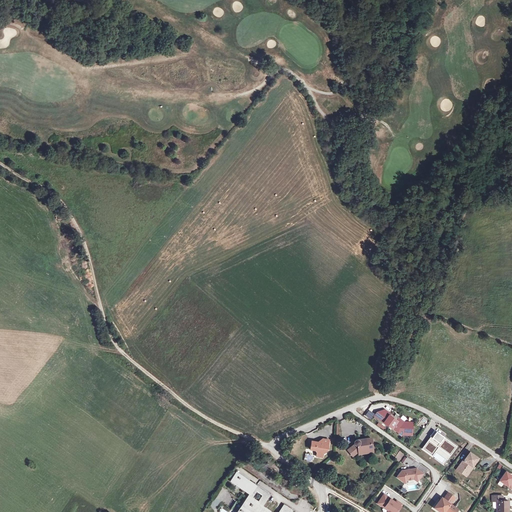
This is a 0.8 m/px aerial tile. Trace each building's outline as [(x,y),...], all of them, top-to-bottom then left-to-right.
[(402,425),(397,421),(398,416),(396,414),(394,416),(392,418),(389,416),(390,415),(384,411),(383,410),(380,414),(377,412),(374,416),(385,424),(385,423),(399,433),(401,429),(403,431),(403,435),(412,435),(413,423),(404,422),(402,425)] [(394,416),(385,410),(384,411),(390,415),(389,416),(392,418),(394,416)] [(422,416),(418,425),(424,427),(428,419),(422,416)] [(432,450),(434,451),(438,445),(446,451),(448,449),(451,452),(456,446),(434,430),(430,437),(432,438),(424,448),(430,452),(432,450)] [(363,449),(367,448),(368,452),(373,452),(372,446),(371,438),(359,440),(358,440),(357,440),(356,440),(355,440),(355,441),(354,442),(354,443),(355,444),(348,450),(352,455),(358,451),(364,450),(363,449)] [(325,452),(326,444),(328,444),(329,440),(322,439),(322,443),(311,441),(310,449),(315,450),(317,452),(323,453),(325,452)] [(398,461),(403,454),(400,451),(394,458),(398,461)] [(470,452),(461,466),(469,471),(475,462),(478,458),(470,452)] [(311,462),(313,455),(306,453),(304,460),(311,462)] [(407,457),(403,463),(405,465),(411,465),(413,462),(407,457)] [(461,466),(458,470),(466,475),(469,471),(461,466)] [(407,470),(402,471),(397,477),(405,483),(408,480),(414,479),(417,481),(423,473),(416,468),(411,469),(411,470),(407,471),(407,470)] [(511,475),(505,471),(499,480),(511,488),(511,485),(511,475)] [(256,487),(237,474),(232,481),(251,494),(256,487)] [(270,495),(257,486),(256,487),(251,494),(249,498),(258,504),(257,505),(260,507),(261,506),(262,506),(270,495)] [(441,498),(435,507),(441,511),(444,511),(445,510),(447,511),(453,511),(456,508),(450,504),(454,497),(448,493),(443,499),(441,498)] [(396,511),(402,504),(396,501),(395,502),(384,494),(379,501),(381,502),(379,505),(384,508),(385,507),(389,509),(386,511),(396,511)] [(508,511),(508,501),(503,501),(502,495),(492,496),(492,502),(497,501),(496,511),(508,511)] [(280,511),(269,511),(267,510),(262,506),(261,506),(260,507),(257,505),(258,504),(249,498),(248,498),(243,505),(237,501),(231,509),(235,511),(289,511),(290,511),(284,507),(280,511)] [(304,500),(301,506),(309,509),(311,503),(304,500)]
